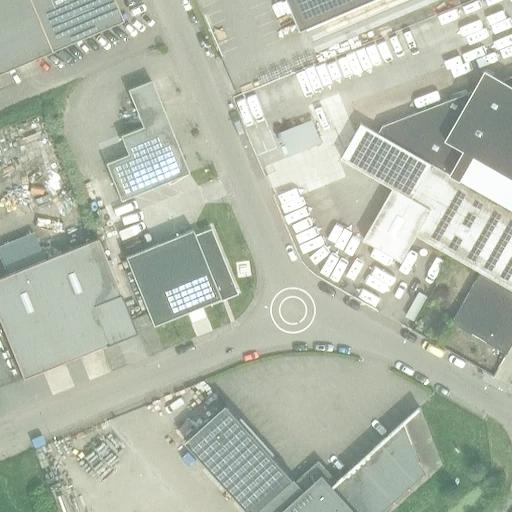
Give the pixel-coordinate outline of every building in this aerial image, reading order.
[(51,51),(29,0),(0,0),(0,62),(4,71),(51,51)] [(113,0),(29,0),(51,51),(122,20),(113,0)] [(287,0),(300,31),(372,0),(287,0)] [(511,0),(501,0),(508,15),(511,12),(511,0)] [(466,48),(489,40),(486,30),(463,38),(466,48)] [(350,55),(353,65),(373,58),(370,48),(350,55)] [(499,60),(511,57),(511,48),(498,52),(499,60)] [(302,81),(322,76),(318,56),(297,61),(302,81)] [(358,93),(374,86),(366,68),(350,75),(358,93)] [(341,157),(393,187),(363,239),(402,261),(417,235),(487,275),(481,287),(474,283),(466,295),(473,299),(462,319),(475,326),(471,333),(507,354),(511,344),(511,75),(502,79),(485,69),(472,91),(383,125),(379,131),(362,121),(341,157)] [(127,154),(105,163),(120,200),(188,173),(163,110),(150,79),(127,89),(139,119),(142,126),(119,135),(127,154)] [(326,81),(317,85),(325,105),(335,101),(326,81)] [(250,84),(230,91),(238,114),(258,107),(250,84)] [(313,110),(278,119),(285,145),(320,136),(313,110)] [(320,168),(299,178),(316,218),(338,208),(320,168)] [(346,252),(357,232),(337,221),(326,241),(346,252)] [(152,325),(219,298),(217,293),(234,286),(210,228),(194,234),(191,229),(124,256),(152,325)] [(97,238),(0,276),(0,323),(22,378),(135,332),(97,238)] [(418,273),(428,278),(439,256),(428,251),(418,273)] [(323,269),(331,275),(342,260),(334,254),(323,269)] [(367,276),(372,266),(349,256),(345,266),(367,276)] [(387,283),(398,263),(390,259),(379,279),(387,283)] [(413,310),(424,287),(415,283),(405,306),(413,310)] [(226,404),(185,439),(250,511),(384,511),(426,475),(405,423),(420,409),(419,407),(328,489),(319,492),(312,474),(311,475),(312,476),(297,482),(226,404)] [(319,456),(295,468),(300,478),(324,465),(319,456)] [(142,474),(86,501),(91,511),(146,511),(142,502),(153,497),(142,474)]
